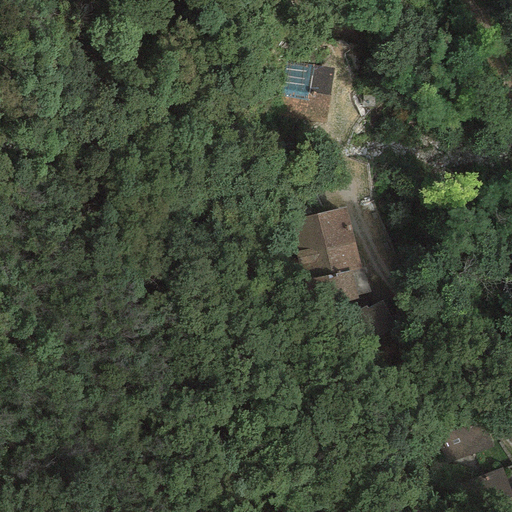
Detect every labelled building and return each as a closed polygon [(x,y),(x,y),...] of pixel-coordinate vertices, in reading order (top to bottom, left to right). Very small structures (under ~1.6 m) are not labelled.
[(329,116),(330,63),(284,63),(283,115),(329,116)] [(361,269),(345,207),(287,222),(303,284),(312,282),(319,309),(358,299),(351,271),(361,269)] [(445,463),(492,447),(482,419),(435,435),(445,463)] [(493,506),(511,497),(511,493),(501,468),(467,482),(480,511),(493,506)] [(511,511),(511,497),(493,506),(494,511),(511,511)]
